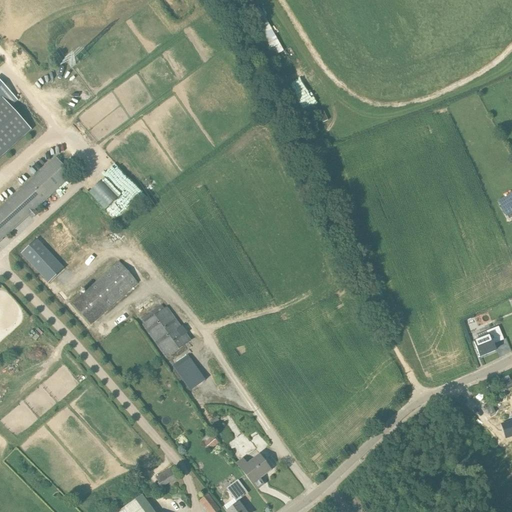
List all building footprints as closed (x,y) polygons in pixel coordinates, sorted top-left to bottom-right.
[(285,51),(262,11),(253,16),(276,56),(285,51)] [(0,159),(32,130),(11,108),(19,101),(0,80),(0,159)] [(58,156),(0,208),(0,241),(74,174),(58,156)] [(500,207),(505,216),(511,211),(511,192),(497,201),(501,207),(500,207)] [(50,284),(66,270),(38,239),(22,254),(50,284)] [(119,262),(71,304),(90,325),(137,283),(119,262)] [(150,313),(153,317),(142,325),(141,325),(165,360),(190,342),(166,307),(164,309),(161,305),(150,313)] [(474,342),(480,357),(495,351),(493,345),(503,341),(498,327),(486,332),(488,337),(474,342)] [(189,356),(174,365),(191,393),(206,383),(189,356)] [(203,444),(209,451),(218,444),(209,432),(203,437),(206,441),(203,444)] [(247,465),(243,459),(237,464),(252,485),(257,490),(263,485),(259,480),(270,471),(259,457),(247,465)] [(171,468),(155,478),(161,488),(177,477),(171,468)] [(238,480),(225,489),(236,503),(242,498),(236,490),(242,486),(238,480)] [(153,511),(142,495),(117,511),(153,511)] [(210,496),(202,502),(208,511),(222,511),(223,511),(210,496)] [(226,511),(244,511),(238,503),(226,511)]
